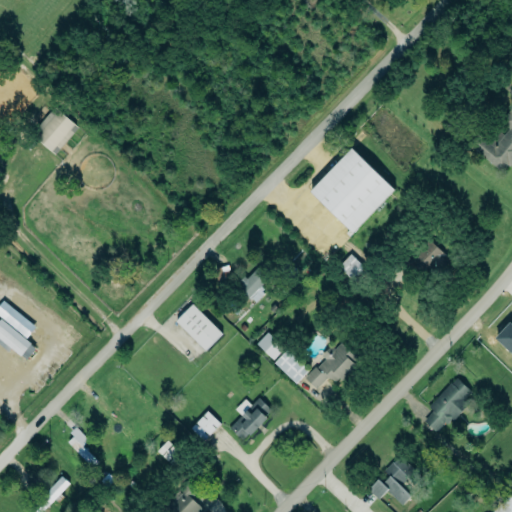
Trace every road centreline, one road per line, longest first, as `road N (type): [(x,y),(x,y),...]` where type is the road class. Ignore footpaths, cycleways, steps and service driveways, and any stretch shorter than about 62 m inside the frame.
road 1 (residential): [(0,460),(441,11)]
road 2 (residential): [(283,511),(511,275)]
